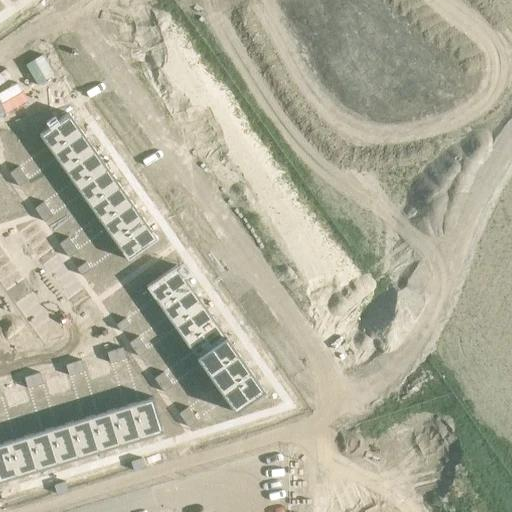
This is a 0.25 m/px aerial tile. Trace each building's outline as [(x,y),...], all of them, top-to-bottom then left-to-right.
[(71,112),(41,133),(54,151),(84,130),(71,112)] [(84,130),(54,151),(66,169),(96,148),(84,130)] [(96,148),(66,169),(79,187),(109,166),(96,148)] [(19,166),(9,173),(14,179),(23,173),(19,166)] [(109,166),(79,187),(91,204),(121,183),(109,166)] [(23,173),(14,179),(19,186),(28,180),(23,173)] [(121,183),(91,204),(104,222),(134,201),(121,183)] [(44,201),(34,208),(39,215),(48,208),(44,201)] [(134,201),(104,222),(116,240),(146,219),(134,201)] [(48,208),(39,215),(44,221),(53,215),(48,208)] [(146,219),(116,240),(129,258),(159,237),(152,227),(146,219)] [(69,237),(59,243),(64,250),(73,243),(69,237)] [(73,243),(64,250),(68,257),(78,250),(73,243)] [(86,261),(77,268),(81,275),(91,268),(86,261)] [(176,265),(146,286),(159,305),(189,284),(176,265)] [(189,284),(159,305),(172,323),(202,301),(189,284)] [(202,301),(172,323),(184,340),(214,319),(202,301)] [(126,318),(116,324),(121,331),(130,325),(126,318)] [(214,319),(184,340),(197,358),(227,337),(214,319)] [(138,336),(129,342),(134,349),(143,343),(138,336)] [(227,337),(197,358),(209,375),(239,354),(227,337)] [(143,343),(134,349),(138,356),(148,349),(143,343)] [(123,347),(115,349),(118,360),(126,358),(123,347)] [(115,349),(107,352),(110,363),(118,360),(115,349)] [(239,354),(209,375),(221,393),(251,372),(239,354)] [(81,360),(73,362),(77,373),(85,371),(81,360)] [(73,362),(65,364),(69,375),(77,373),(73,362)] [(163,371),(154,378),(159,385),(168,378),(163,371)] [(40,372),(32,375),(35,386),(43,383),(40,372)] [(251,372),(221,393),(234,412),(264,391),(251,372)] [(32,375),(24,377),(27,388),(35,386),(32,375)] [(168,378),(159,385),(163,391),(173,385),(168,378)] [(153,397),(131,403),(142,438),(163,432),(153,397)] [(131,403),(110,410),(121,445),(142,438),(131,403)] [(188,407),(179,413),(183,420),(193,413),(188,407)] [(110,410),(90,416),(100,451),(121,445),(110,410)] [(193,413),(183,420),(188,427),(198,420),(193,413)] [(90,416),(69,422),(80,457),(100,451),(90,416)] [(69,422),(48,428),(59,464),(80,457),(69,422)] [(48,428),(28,435),(38,470),(59,464),(48,428)] [(28,435),(7,441),(18,476),(38,470),(28,435)] [(7,441),(0,443),(0,481),(18,476),(7,441)]
